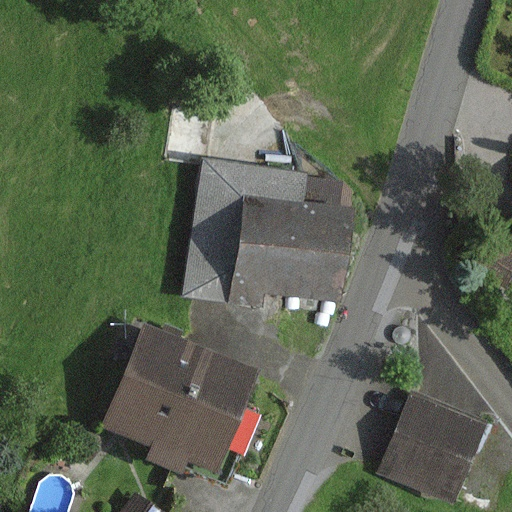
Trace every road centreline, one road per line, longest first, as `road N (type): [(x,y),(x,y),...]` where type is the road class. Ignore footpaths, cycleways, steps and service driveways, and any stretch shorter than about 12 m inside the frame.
road 1 (unclassified): [(402,259),(283,511)]
road 2 (unclassified): [(481,0),(402,259)]
road 3 (residential): [(402,259),(511,395)]
